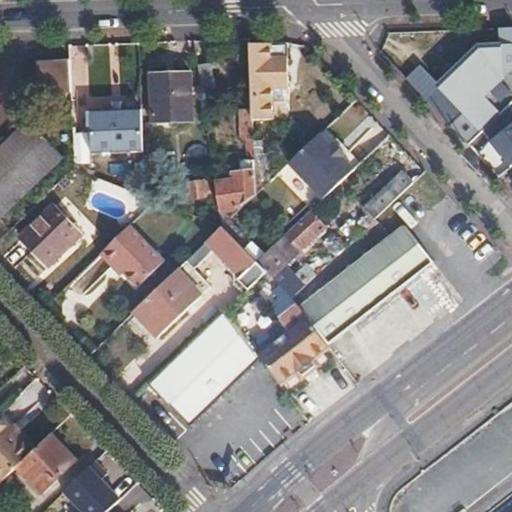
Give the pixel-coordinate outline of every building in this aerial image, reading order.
[(505,109),(511,102),(511,26),(505,27),(499,27),(499,46),(480,47),(447,78),(426,97),(468,142),(505,109)] [(273,119),(273,79),(287,76),(287,39),(250,40),(252,91),(253,108),(253,120),(273,119)] [(72,92),(71,59),(41,61),(42,94),(72,92)] [(180,120),(194,119),(189,70),(153,74),(158,116),(179,113),(180,120)] [(145,144),(143,107),(87,109),(87,126),(93,126),(94,152),(123,150),(145,149),(145,144)] [(253,120),(253,108),(245,108),(245,113),(243,114),(244,139),(248,139),(254,139),(254,132),(253,120)] [(0,146),(0,217),(62,158),(26,121),(0,146)] [(338,184),(354,168),(342,156),(331,144),(320,132),(296,155),(290,162),(323,198),(338,184)] [(349,149),(337,138),(331,144),(342,156),(349,149)] [(250,199),(256,193),(271,179),(270,158),(265,157),(264,152),(254,151),(255,156),(248,156),(240,157),(240,170),(232,171),(232,178),(216,179),(221,213),(240,209),(250,199)] [(511,169),(508,164),(496,173),(511,190),(511,169)] [(279,176),(311,207),(322,196),(290,165),(279,176)] [(381,212),(412,183),(402,171),(363,208),(374,219),(381,212)] [(95,178),(85,206),(127,220),(136,192),(95,178)] [(205,178),(188,182),(191,199),(208,196),(205,178)] [(21,236),(48,266),(82,234),(55,205),(21,236)] [(282,267),(312,238),(319,238),(322,235),(325,233),(325,225),(310,210),(300,220),(257,262),(266,271),(271,277),(282,267)] [(257,262),(222,225),(189,258),(196,265),(213,248),(224,259),(221,263),(237,278),(232,283),(244,293),(266,271),(257,262)] [(363,317),(433,262),(404,226),(367,254),(299,308),(327,343),(328,344),(348,329),(363,317)] [(162,265),(127,227),(99,254),(120,276),(123,274),(137,288),(162,265)] [(172,293),(198,267),(196,265),(189,258),(186,261),(162,284),(172,293)] [(279,285),(290,275),(282,267),(271,277),(279,285)] [(292,299),(303,288),(290,275),(279,285),(292,299)] [(158,334),(186,308),(172,293),(162,284),(144,302),(135,311),(158,334)] [(299,308),(296,304),(249,344),(259,356),(280,383),(327,343),(299,308)] [(243,335),(225,312),(223,308),(177,352),(148,380),(188,424),(259,356),(249,344),(243,335)] [(158,334),(135,311),(124,320),(147,345),(158,334)] [(39,447),(28,436),(23,441),(12,428),(0,416),(0,476),(4,480),(19,466),(39,447)] [(28,436),(17,424),(12,428),(23,441),(28,436)] [(44,492),(77,460),(52,435),(39,447),(19,466),(44,492)] [(97,461),(66,491),(86,511),(106,511),(121,497),(103,479),(109,473),(97,461)]
